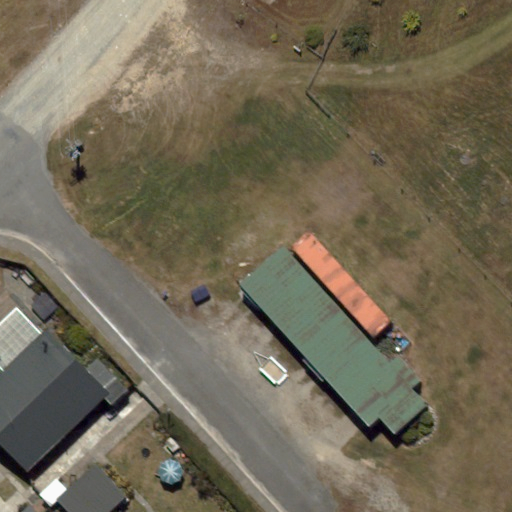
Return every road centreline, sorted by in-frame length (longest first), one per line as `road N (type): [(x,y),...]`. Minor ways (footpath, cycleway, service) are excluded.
road 1 (residential): [(0,172),(311,511)]
road 2 (unclassified): [(17,122),(120,0)]
